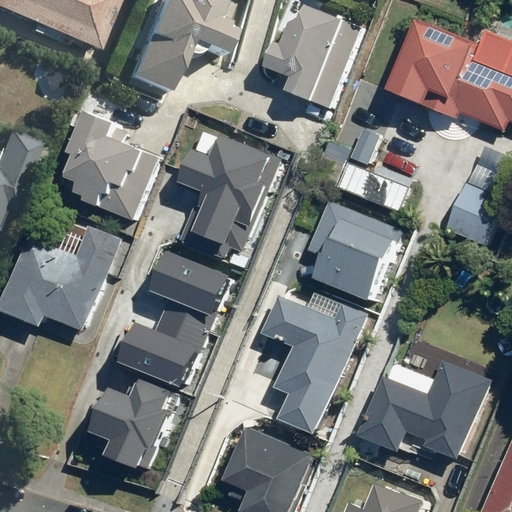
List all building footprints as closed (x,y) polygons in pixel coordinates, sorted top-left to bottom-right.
[(0,0),(0,14),(98,54),(119,0),(0,0)] [(232,29),(226,26),(234,8),(212,0),(181,0),(179,7),(161,0),(159,0),(126,81),(166,98),(183,56),(190,60),(194,52),(219,62),(232,29)] [(298,83),(293,96),(338,112),(368,30),(301,5),(275,75),(298,83)] [(426,22),(397,96),(456,120),(458,114),(511,135),(511,42),(493,35),(488,47),(426,22)] [(88,206),(141,225),(164,161),(118,144),(124,128),(92,116),(76,159),(81,161),(70,191),(91,199),(88,206)] [(0,224),(8,204),(20,209),(45,144),(12,131),(0,162),(0,224)] [(387,141),(364,133),(354,162),(377,170),(387,141)] [(281,162),(219,134),(209,156),(191,148),(176,182),(202,194),(182,240),(224,258),(229,248),(241,253),(281,162)] [(511,198),(511,156),(491,148),(454,237),(490,252),(511,198)] [(376,175),(354,166),(344,191),(407,216),(420,184),(379,167),(376,175)] [(396,232),(328,202),(308,248),(324,255),(315,276),(367,299),(396,232)] [(122,238),(87,224),(75,256),(25,236),(0,298),(0,312),(42,329),(47,317),(84,332),(122,238)] [(227,278),(164,251),(147,288),(210,316),(227,278)] [(262,334),(291,347),(274,387),(289,394),(278,419),(314,434),(366,314),(347,306),(340,323),(278,296),(262,334)] [(135,322),(117,363),(176,389),(207,318),(170,302),(157,331),(135,322)] [(434,398),(389,381),(366,441),(407,457),(415,437),(435,445),(433,451),(467,464),(498,384),(447,364),(434,398)] [(104,455),(139,470),(165,412),(160,409),(168,392),(139,379),(131,397),(108,387),(89,429),(111,439),(104,455)] [(284,444),(254,431),(231,486),(258,498),(252,511),(300,511),(322,461),(284,445),(284,444)] [(511,511),(511,459),(490,511),(511,511)] [(430,511),(433,506),(410,497),(410,499),(385,489),(375,511),(368,511),(356,507),(354,511),(430,511)]
